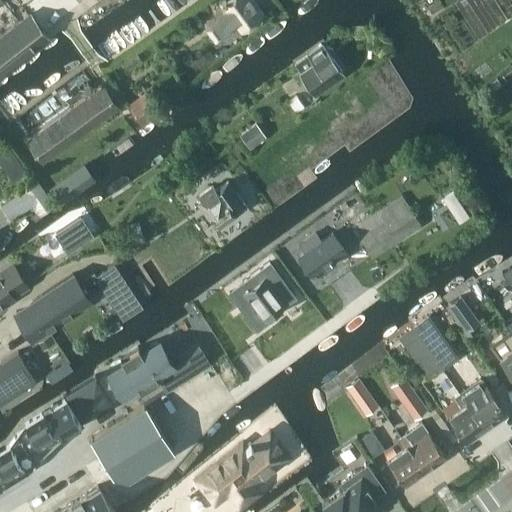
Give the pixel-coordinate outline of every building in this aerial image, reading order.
[(217,16),(207,24),(216,36),(227,28),(229,31),(231,33),(236,33),(240,30),(248,25),(252,25),(255,23),(255,19),(263,14),(252,0),(221,0),(222,1),(220,3),(215,6),(214,13),(217,16)] [(0,76),(49,39),(43,32),(29,13),(0,35),(0,76)] [(342,73),(322,44),(296,63),(302,72),(301,73),(315,92),(342,73)] [(42,160),(118,106),(103,85),(28,139),(42,160)] [(142,124),(160,110),(144,89),(126,103),(142,124)] [(310,107),(298,92),(289,99),(301,114),(310,107)] [(249,146),(266,134),(256,121),(239,133),(249,146)] [(0,149),(0,164),(12,182),(26,172),(7,144),(0,149)] [(202,199),(198,202),(208,216),(212,213),(221,225),(234,215),(246,206),(238,194),(228,180),(216,189),(213,185),(199,195),(202,199)] [(36,181),(1,205),(10,219),(30,206),(33,209),(35,207),(39,214),(53,204),(36,181)] [(352,226),(373,258),(423,226),(402,193),(352,226)] [(80,216),(56,232),(67,250),(92,234),(80,216)] [(307,250),(299,256),(311,272),(322,264),(324,267),(325,266),(325,265),(333,259),(334,260),(335,259),(333,256),(344,248),(332,232),(321,240),(316,233),(302,243),(307,250)] [(125,267),(137,284),(146,278),(134,261),(125,267)] [(14,294),(28,285),(12,262),(0,269),(0,307),(16,297),(14,294)] [(114,262),(96,275),(120,311),(138,299),(114,262)] [(247,286),(238,293),(251,311),(256,308),(264,319),(266,317),(284,303),(294,297),(269,262),(253,274),(243,281),(247,286)] [(40,301),(18,316),(32,338),(72,312),(69,308),(87,296),(73,274),(37,297),(40,301)] [(480,321),(462,295),(448,305),(467,331),(480,321)] [(413,327),(441,367),(456,356),(428,316),(413,327)] [(441,367),(413,327),(400,336),(429,376),(441,367)] [(511,331),(503,337),(511,348),(501,355),(511,371),(511,331)] [(122,361),(108,369),(124,397),(139,388),(140,389),(158,379),(157,377),(160,375),(162,379),(176,370),(157,339),(140,350),(138,347),(120,358),(122,361)] [(0,403),(36,380),(18,351),(1,362),(6,371),(0,374),(0,403)] [(176,370),(162,379),(168,389),(199,371),(193,360),(176,370)] [(400,435),(424,470),(446,454),(428,429),(425,431),(420,423),(431,415),(403,375),(391,384),(416,420),(402,430),(404,432),(400,435)] [(481,377),(459,392),(485,427),(506,412),(481,377)] [(376,404),(356,379),(346,386),(367,412),(376,404)] [(465,441),(485,427),(459,392),(456,395),(462,404),(446,415),(465,441)] [(65,399),(25,423),(44,454),(45,456),(64,437),(78,429),(75,425),(80,422),(65,399)] [(144,404),(90,438),(112,473),(127,478),(172,449),(144,404)] [(10,444),(0,450),(0,488),(27,472),(24,467),(33,461),(33,462),(35,461),(35,460),(44,454),(25,423),(17,434),(10,444)] [(424,470),(400,435),(396,438),(402,447),(387,458),(405,484),(424,470)] [(195,477),(215,503),(231,490),(238,500),(253,488),(251,484),(280,462),(260,437),(252,444),(251,442),(246,445),(243,441),(195,477)] [(384,488),(367,464),(341,482),(345,488),(324,502),(330,511),(371,511),(380,506),(373,496),(384,488)] [(98,485),(54,511),(115,511),(98,485)]
